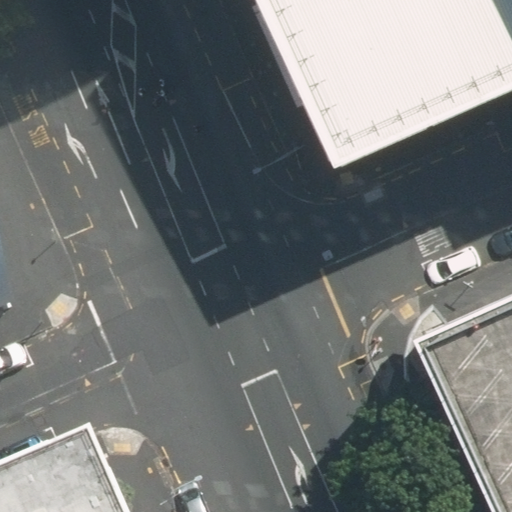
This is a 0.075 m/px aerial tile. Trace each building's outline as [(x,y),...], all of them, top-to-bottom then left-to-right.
[(511,0),(300,0),(362,140),(511,74),(511,0)] [(0,309),(12,304),(0,277),(0,309)] [(511,296),(456,321),(442,327),(465,380),(511,490),(511,296)] [(427,410),(465,380),(442,327),(456,321),(441,300),(432,307),(424,316),(415,336),(411,352),(411,373),(416,391),(427,410)] [(127,511),(112,477),(36,511),(127,511)]
